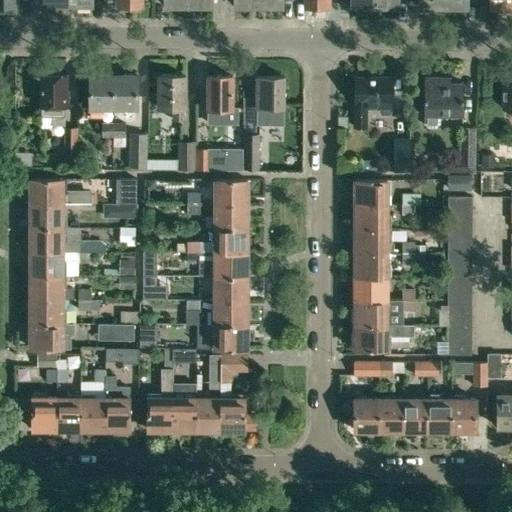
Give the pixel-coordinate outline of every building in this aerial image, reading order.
[(41,74),(41,106),(42,106),(42,116),(54,116),(54,125),(66,126),(66,105),(68,105),(68,91),(66,90),(66,74),(41,74)] [(112,106),(113,74),(90,74),(90,110),(104,110),(104,106),(112,106)] [(113,74),(112,106),(123,107),(124,110),(138,111),(138,75),(113,74)] [(159,75),(159,106),(173,107),(173,119),(184,119),(184,107),(186,107),(186,75),(159,75)] [(209,75),(208,108),(210,108),(209,122),(219,122),(219,108),(233,109),(234,75),(209,75)] [(284,125),(284,107),(285,76),(256,76),(256,83),(256,106),(257,107),(257,125),(284,125)] [(392,111),(392,108),(393,108),(393,78),(355,77),(355,127),(367,128),(367,108),(378,108),(378,111),(381,115),(389,115),(392,111)] [(441,115),(445,115),(465,116),(465,83),(463,83),(464,83),(442,83),(442,78),(426,77),(426,83),(425,83),(425,115),(427,115),(426,123),(430,126),(437,126),(440,123),(441,115)] [(102,136),(113,136),(113,122),(101,122),(102,136)] [(125,122),(113,122),(113,136),(125,136),(125,122)] [(67,128),(66,160),(79,161),(79,128),(67,128)] [(476,128),(463,128),(463,159),(450,159),(450,171),(476,171),(476,128)] [(245,134),(245,168),(258,168),(259,134),(245,134)] [(130,135),(129,167),(145,167),(146,135),(130,135)] [(411,172),(410,151),(410,139),(394,139),(394,172),(411,172)] [(179,143),(179,170),(194,170),(194,143),(179,143)] [(197,148),(196,168),(209,168),(209,148),(197,148)] [(448,174),(448,187),(471,188),(471,174),(448,174)] [(116,202),(137,202),(137,177),(116,177),(116,202)] [(31,179),(31,203),(64,202),(78,202),(92,202),(92,188),(67,188),(67,179),(31,179)] [(354,179),(354,203),(386,204),(387,194),(390,194),(390,180),(354,179)] [(215,204),(247,204),(247,180),(212,180),(212,194),(216,194),(215,204)] [(187,193),(187,203),(200,203),(200,193),(187,193)] [(402,194),(402,204),(415,205),(416,194),(402,194)] [(447,209),(472,208),(472,196),(447,196),(447,209)] [(32,226),(67,228),(67,213),(64,213),(64,202),(31,203),(31,225),(32,226)] [(123,210),(129,216),(137,216),(137,203),(123,203),(123,210)] [(200,203),(187,203),(187,213),(200,214),(200,203)] [(386,204),(354,203),(354,228),(390,228),(390,215),(386,214),(386,204)] [(212,227),(247,228),(247,204),(215,204),(215,214),(212,214),(212,227)] [(415,214),(415,205),(402,204),(402,215),(415,214)] [(472,221),(472,208),(447,209),(447,221),(472,221)] [(447,233),(472,233),(472,221),(447,221),(447,233)] [(67,228),(32,226),(32,253),(64,253),(64,250),(79,251),(79,240),(80,240),(80,228),(67,228)] [(215,251),(247,251),(247,228),(212,227),(212,240),(215,240),(215,251)] [(390,228),(354,228),(354,252),(386,252),(386,241),(390,241),(390,228)] [(472,245),(472,233),(447,233),(447,245),(472,245)] [(79,240),(79,251),(92,251),(106,251),(106,244),(100,240),(92,240),(80,240),(79,240)] [(187,241),(187,251),(200,251),(200,241),(187,241)] [(402,242),(402,252),(415,252),(415,242),(402,242)] [(447,257),(472,257),(472,245),(447,245),(447,257)] [(92,251),(79,251),(79,261),(91,261),(92,251)] [(200,251),(187,251),(187,261),(200,261),(200,251)] [(211,275),(247,275),(247,251),(215,251),(215,261),(211,262),(211,275)] [(386,252),(354,252),(354,277),(390,277),(390,262),(386,262),(386,252)] [(415,252),(402,252),(402,262),(415,262),(415,252)] [(32,253),(32,275),(67,275),(67,262),(64,262),(64,253),(32,253)] [(472,269),(472,257),(447,257),(447,269),(472,269)] [(447,281),(472,281),(472,269),(447,269),(447,281)] [(32,275),(32,300),(64,299),(64,288),(67,288),(67,275),(32,275)] [(215,300),(247,301),(247,275),(211,275),(211,288),(215,288),(215,300)] [(156,276),(143,276),(142,276),(142,286),(143,286),(156,286),(156,285),(156,276)] [(354,300),(386,300),(386,289),(390,289),(390,277),(354,277),(354,300)] [(472,293),(472,281),(447,281),(447,293),(472,293)] [(79,289),(79,299),(92,299),(92,289),(79,289)] [(402,300),(414,300),(415,290),(402,290),(402,300)] [(447,305),(472,305),(472,293),(447,293),(447,305)] [(64,299),(32,300),(32,323),(64,323),(67,324),(67,309),(64,310),(64,299)] [(92,299),(79,299),(79,309),(92,310),(92,299)] [(199,300),(187,300),(187,310),(199,310),(199,300)] [(215,324),(247,324),(247,301),(215,300),(215,310),(211,310),(211,324),(215,324)] [(354,300),(354,324),(402,324),(402,311),(402,310),(414,310),(414,300),(402,300),(386,300),(354,300)] [(472,317),(472,305),(447,305),(447,317),(472,317)] [(447,329),(472,329),(472,317),(447,317),(447,329)] [(64,323),(32,323),(31,348),(59,347),(67,348),(67,333),(64,334),(64,323)] [(156,348),(156,325),(140,324),(140,348),(156,348)] [(247,324),(215,324),(215,334),(211,334),(211,348),(247,348),(247,324)] [(414,325),(402,325),(354,324),(354,349),(390,349),(390,336),(414,336),(414,325)] [(122,340),(136,341),(136,325),(122,325),(122,340)] [(472,341),(472,329),(447,329),(447,341),(472,341)] [(447,354),(472,354),(472,341),(447,341),(447,354)] [(123,347),(123,360),(123,362),(138,362),(138,347),(123,347)] [(38,366),(58,366),(58,352),(38,352),(38,366)] [(487,361),(487,377),(500,377),(500,353),(487,354),(487,361)] [(210,379),(221,379),(221,354),(210,354),(210,379)] [(247,354),(221,354),(221,379),(220,381),(230,381),(231,376),(237,376),(237,370),(247,370),(247,354)] [(354,375),(373,375),(373,361),(354,361),(354,375)] [(392,375),(392,361),(373,361),(373,375),(392,375)] [(415,375),(428,375),(428,361),(415,361),(415,375)] [(428,361),(428,375),(440,375),(440,361),(428,361)] [(487,361),(473,361),(474,385),(487,385),(487,377),(487,361)] [(58,381),(58,368),(48,368),(48,381),(58,381)] [(58,368),(58,381),(69,382),(69,368),(58,368)] [(106,382),(106,368),(96,368),(96,381),(106,382)] [(172,397),(172,381),(172,368),(162,368),(163,393),(148,394),(148,429),(172,429),(172,397)] [(106,382),(106,397),(106,429),(115,429),(115,434),(129,434),(129,429),(131,429),(131,388),(116,388),(116,382),(106,382)] [(81,393),(81,429),(106,429),(106,397),(105,397),(105,391),(94,390),(94,393),(81,393)] [(33,429),(56,429),(56,397),(47,397),(47,393),(33,393),(33,429)] [(56,429),(81,429),(81,393),(68,393),(68,397),(56,397),(56,429)] [(196,429),(220,429),(220,397),(210,397),(209,393),(195,394),(196,429)] [(511,425),(511,393),(497,393),(497,426),(511,425)] [(172,429),(196,429),(195,394),(183,394),(183,397),(172,397),(172,429)] [(220,397),(220,429),(245,429),(245,428),(255,428),(255,414),(245,413),(244,394),(231,394),(231,397),(220,397)] [(378,430),(379,397),(354,397),(354,430),(378,430)] [(378,430),(403,430),(403,397),(379,397),(378,430)] [(427,397),(403,397),(403,430),(427,430),(427,397)] [(427,430),(451,430),(451,397),(427,397),(427,430)] [(476,397),(451,397),(451,430),(476,430),(476,397)]
